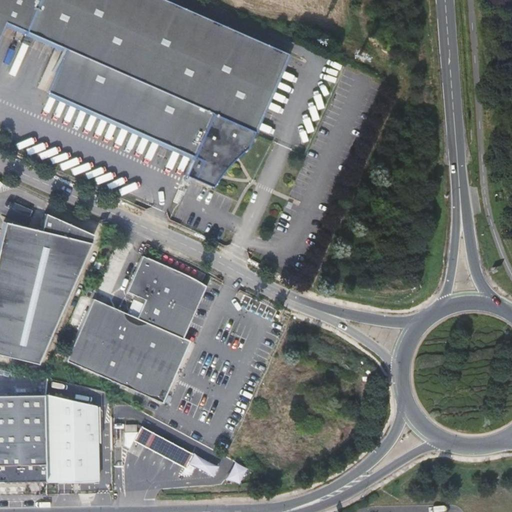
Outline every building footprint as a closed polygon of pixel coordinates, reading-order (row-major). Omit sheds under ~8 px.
[(0,0),(0,19),(18,28),(30,0),(0,0)] [(237,142),(278,48),(167,0),(30,0),(18,28),(60,45),(41,89),(195,155),(187,174),(203,181),(210,171),(218,160),(227,151),(237,142)] [(90,231),(94,222),(79,215),(74,223),(90,231)] [(181,272),(142,255),(126,291),(144,299),(136,317),(93,298),(66,360),(162,402),(189,340),(182,337),(205,285),(181,272)] [(0,482),(98,481),(96,405),(47,393),(0,394),(0,482)] [(145,430),(140,427),(133,441),(138,444),(148,449),(159,455),(168,460),(180,465),(183,467),(191,453),(186,451),(176,446),(166,440),(155,435),(145,430)] [(214,474),(218,463),(192,453),(188,464),(214,474)] [(233,461),(227,478),(240,483),(247,466),(233,461)]
